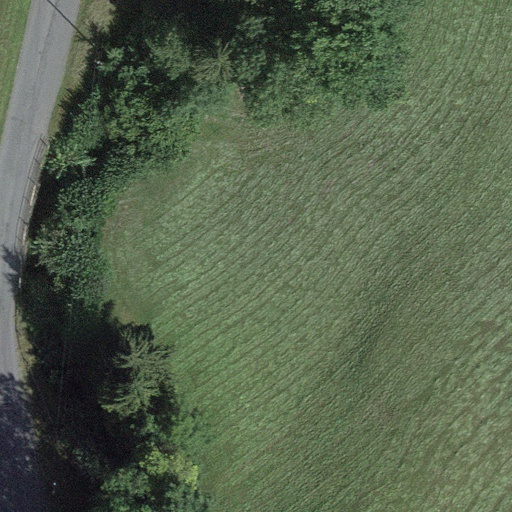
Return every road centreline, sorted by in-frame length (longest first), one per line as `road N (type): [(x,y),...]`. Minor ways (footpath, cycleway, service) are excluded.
road 1 (unclassified): [(53,0),(0,261)]
road 2 (unclassified): [(0,327),(18,511)]
